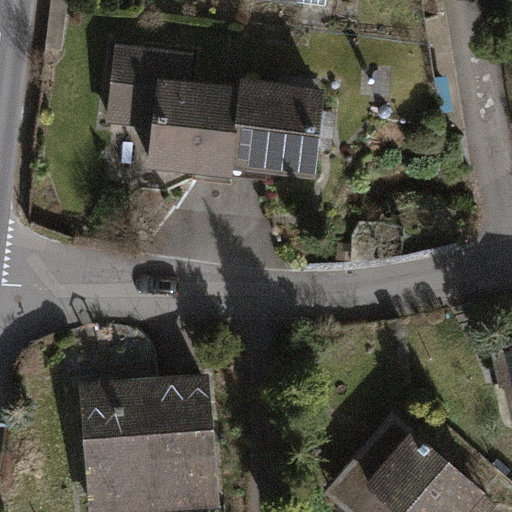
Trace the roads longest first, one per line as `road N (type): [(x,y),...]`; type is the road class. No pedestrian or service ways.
road 1 (residential): [(0,257),(61,288),(255,295)]
road 2 (residential): [(255,295),(362,291),(511,261)]
road 3 (residential): [(511,229),(474,0)]
road 4 (residential): [(255,295),(266,511)]
